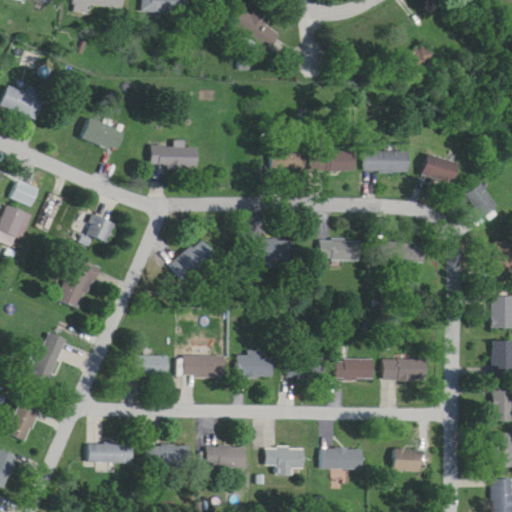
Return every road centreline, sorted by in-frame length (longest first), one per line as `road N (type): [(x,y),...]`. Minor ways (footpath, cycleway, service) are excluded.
road 1 (residential): [(412,196),(156,195),(0,130)]
road 2 (residential): [(452,401),(75,392)]
road 3 (residential): [(23,511),(156,195)]
road 4 (residential): [(450,511),(454,237),(440,212),(412,196)]
